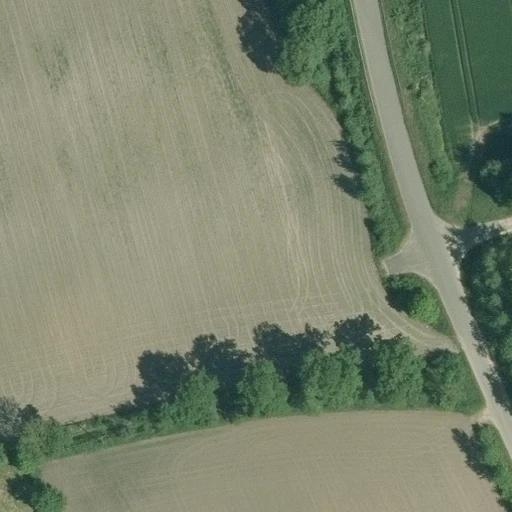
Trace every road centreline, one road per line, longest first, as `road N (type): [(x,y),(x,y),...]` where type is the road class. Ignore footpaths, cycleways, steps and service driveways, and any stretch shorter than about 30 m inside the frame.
road 1 (unclassified): [(434,241),(370,0)]
road 2 (residential): [(511,429),(434,241)]
